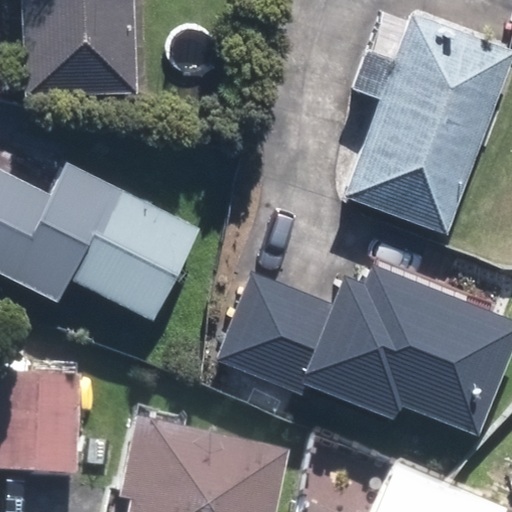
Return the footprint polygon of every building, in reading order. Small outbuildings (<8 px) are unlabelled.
[(126,0),(15,0),(18,92),(128,90),(126,0)] [(343,84),(374,95),(338,195),(440,231),(505,47),(403,12),(387,58),(356,47),(343,84)] [(191,223),(61,158),(43,193),(0,171),(0,269),(51,295),(62,273),(145,314),(191,223)] [(321,295),(245,265),(210,356),(300,392),(305,380),(383,410),(389,397),(468,428),(511,317),(511,316),(356,255),(349,273),(332,266),(321,295)] [(72,473),(79,371),(1,365),(0,377),(0,468),(14,469),(72,473)] [(126,511),(271,511),(285,454),(146,423),(126,511)] [(504,511),(507,509),(404,455),(374,511),(504,511)]
